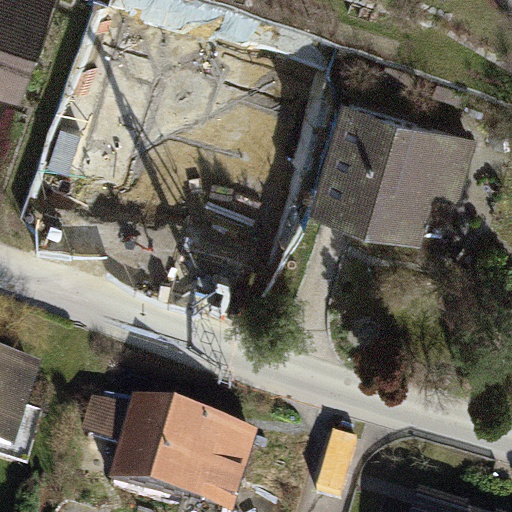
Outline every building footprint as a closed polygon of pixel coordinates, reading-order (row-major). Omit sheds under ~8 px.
[(0,0),(0,78),(33,90),(64,0),(0,0)] [(253,49),(154,21),(128,110),(226,138),(253,49)] [(486,134),(354,96),(327,193),(433,223),(443,187),(469,194),(486,134)] [(50,368),(0,354),(0,443),(28,451),(50,368)] [(200,511),(246,511),(269,430),(143,395),(117,489),(200,511)] [(505,511),(431,488),(423,511),(505,511)]
